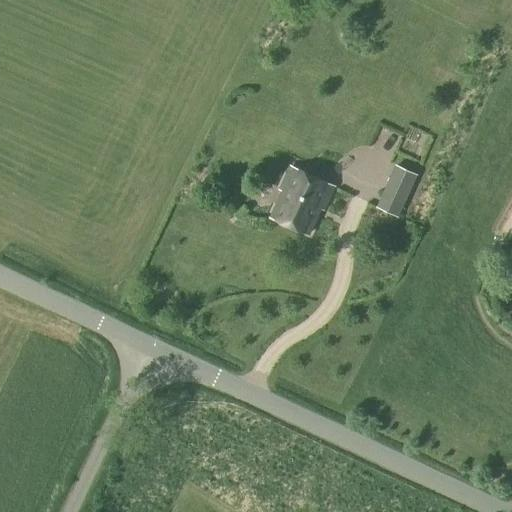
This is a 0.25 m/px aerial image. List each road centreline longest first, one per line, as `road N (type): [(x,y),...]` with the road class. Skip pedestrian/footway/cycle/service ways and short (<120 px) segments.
road 1 (tertiary): [(502,511),(151,354)]
road 2 (unclassified): [(74,511),(151,354)]
road 3 (tertiary): [(151,354),(0,282)]
